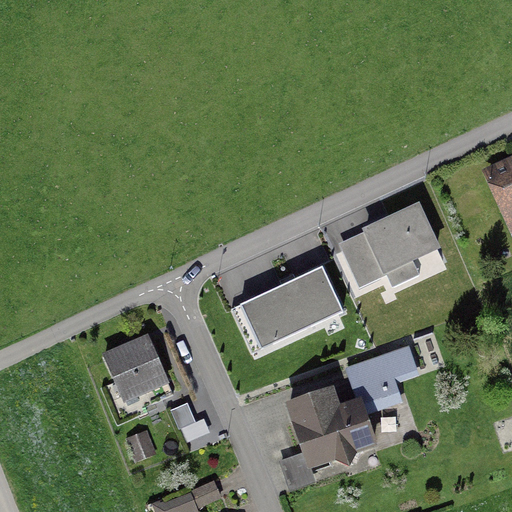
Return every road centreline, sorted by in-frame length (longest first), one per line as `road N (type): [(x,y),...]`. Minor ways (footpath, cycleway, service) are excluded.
road 1 (residential): [(169,280),(511,123)]
road 2 (residential): [(267,511),(169,280)]
road 3 (residential): [(0,359),(169,280)]
